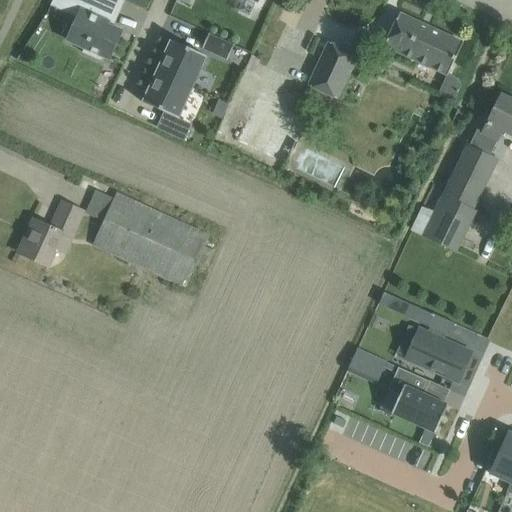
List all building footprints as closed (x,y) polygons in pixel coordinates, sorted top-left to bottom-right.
[(104,57),(109,59),(122,31),(107,25),(108,22),(96,16),(102,0),(73,0),(85,5),(68,41),(85,49),(83,53),(102,61),(104,57)] [(448,76),(455,61),(463,43),(400,14),(385,47),(448,76)] [(228,61),(235,46),(210,35),(204,49),(228,61)] [(153,70),(193,88),(207,57),(171,41),(165,54),(161,52),(153,70)] [(308,86),(338,100),(358,56),(329,43),(308,86)] [(145,88),(149,90),(143,103),(179,119),(193,88),(153,70),(145,88)] [(511,101),(502,96),(484,133),(477,130),(469,147),(489,157),(496,141),(499,143),(505,131),(511,134),(511,101)] [(237,144),(286,166),(306,120),(257,98),(237,144)] [(185,141),(190,129),(181,125),(175,137),(185,141)] [(469,147),(468,147),(466,146),(441,196),(422,236),(456,253),(476,212),(473,211),(497,161),(489,157),(469,147)] [(118,195),(94,247),(183,287),(185,288),(186,287),(196,265),(206,270),(215,251),(204,246),(209,237),(118,195)] [(28,234),(19,253),(37,262),(48,267),(55,250),(64,231),(72,235),(83,212),(81,211),(63,203),(57,217),(58,218),(53,229),(34,220),(34,221),(28,234)] [(385,293),(379,305),(428,327),(430,328),(428,333),(415,362),(459,382),(471,354),(441,340),(444,334),(451,337),(457,325),(433,314),(385,293)] [(357,348),(348,369),(350,370),(378,382),(387,362),(359,349),(357,348)] [(400,396),(392,414),(436,434),(448,406),(424,395),(430,382),(399,368),(389,390),(400,396)] [(508,492),(511,482),(511,434),(508,432),(490,474),(511,483),(507,492),(508,492)]
